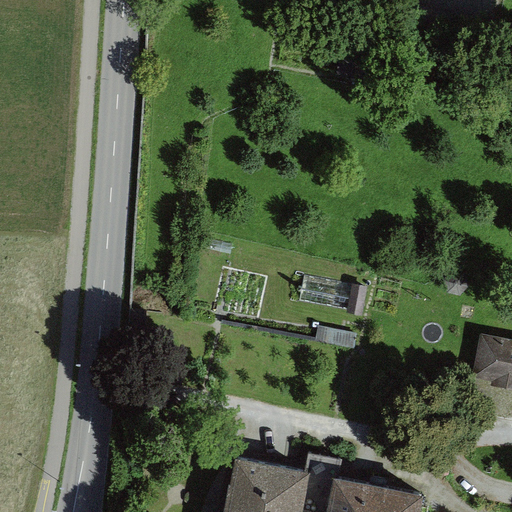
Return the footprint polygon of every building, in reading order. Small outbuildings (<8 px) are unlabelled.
[(454,268),(445,278),(448,291),(461,294),(471,284),(467,271),(454,268)] [(366,286),(352,284),(347,313),(361,316),(366,286)] [(316,327),(314,343),(354,350),(357,334),(316,327)] [(511,339),(484,335),(476,376),(511,382),(511,339)] [(301,511),(309,471),(236,457),(225,511),(301,511)] [(416,511),(420,492),(335,478),(328,511),(416,511)]
